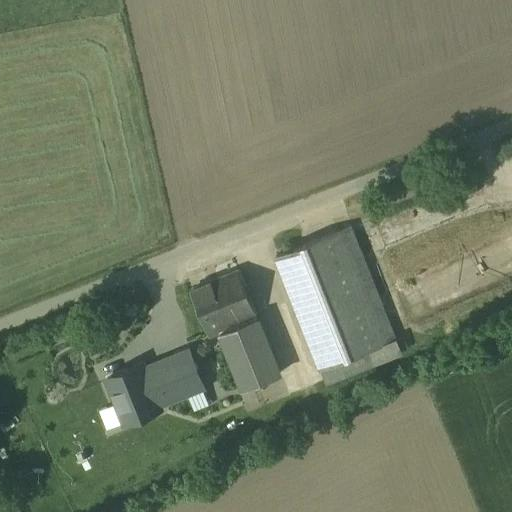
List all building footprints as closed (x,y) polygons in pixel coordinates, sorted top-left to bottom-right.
[(351,226),(276,256),(320,367),(395,338),(351,226)] [(239,270),(212,281),(218,297),(202,304),(214,334),(220,331),(257,316),(239,270)] [(212,281),(164,301),(163,300),(182,347),(183,346),(214,334),(202,304),(218,297),(212,281)] [(257,316),(220,331),(243,388),(280,373),(258,317),(257,317),(257,316)] [(198,343),(107,373),(117,403),(103,407),(110,427),(196,400),(198,406),(211,402),(206,386),(212,385),(198,343)]
